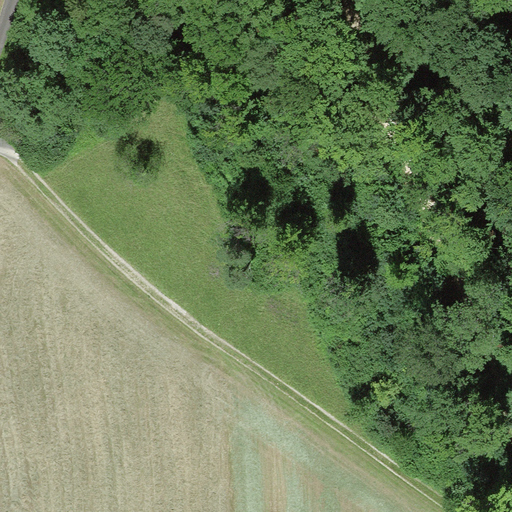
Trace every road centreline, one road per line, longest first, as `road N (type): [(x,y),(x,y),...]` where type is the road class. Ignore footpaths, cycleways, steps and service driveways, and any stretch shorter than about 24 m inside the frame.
road 1 (track): [(452,511),(162,304),(0,143)]
road 2 (track): [(351,0),(364,62),(511,409)]
